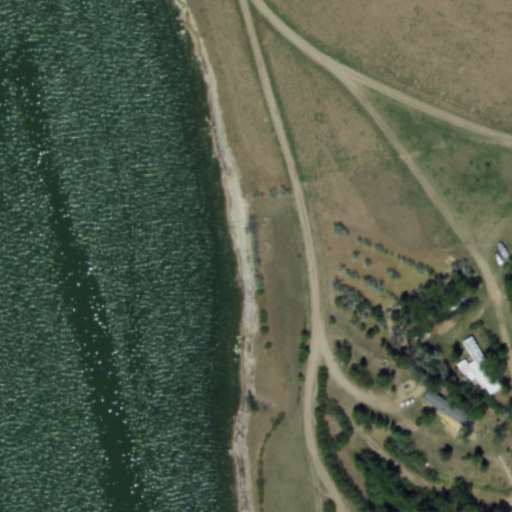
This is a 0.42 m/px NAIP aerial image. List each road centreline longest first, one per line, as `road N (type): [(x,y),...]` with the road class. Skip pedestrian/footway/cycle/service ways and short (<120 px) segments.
road 1 (residential): [(343,511),(314,463),(306,419),(313,274),(238,0)]
road 2 (residential): [(260,0),(289,30),(400,99),(511,138)]
